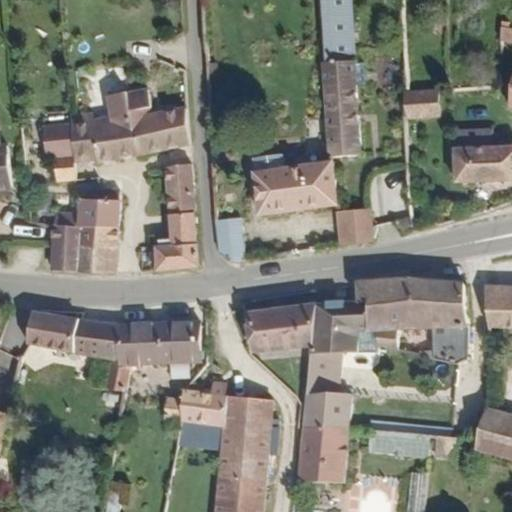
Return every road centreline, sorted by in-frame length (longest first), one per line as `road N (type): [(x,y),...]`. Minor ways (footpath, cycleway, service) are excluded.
road 1 (secondary): [(218,281),(511,238)]
road 2 (residential): [(218,281),(198,0)]
road 3 (unknown): [(485,242),(477,511)]
road 4 (unknown): [(218,281),(228,321),(274,401),(279,511)]
road 5 (secondary): [(0,285),(121,293),(218,281)]
